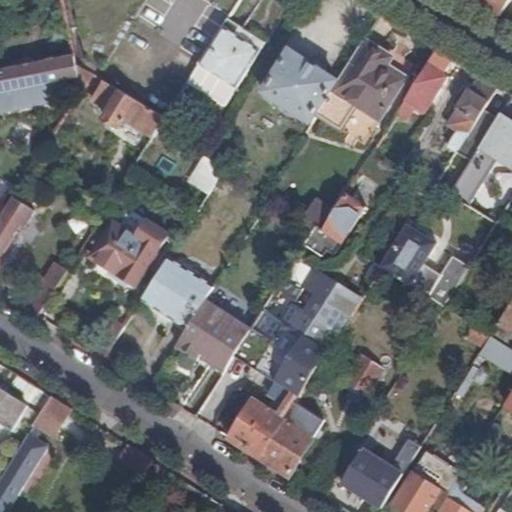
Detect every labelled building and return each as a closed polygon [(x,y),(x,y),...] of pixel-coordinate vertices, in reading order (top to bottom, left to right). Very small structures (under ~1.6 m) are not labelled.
[(511,0),(469,0),(500,19),(511,0)] [(266,44),(229,21),(224,28),(261,51),(266,44)] [(261,51),(224,28),(201,66),(238,90),(262,52),(261,51)] [(393,58),(365,41),(338,83),(318,115),(342,131),(357,107),(380,122),(407,79),(387,67),(393,58)] [(68,59),(0,72),(0,93),(47,84),(78,78),(76,66),(72,48),(66,49),(68,59)] [(448,55),(441,51),(399,117),(406,122),(416,106),(427,112),(437,97),(438,98),(450,79),(446,75),(455,60),(448,55)] [(318,115),(338,83),(291,52),(264,94),(312,125),(318,115)] [(93,76),(76,66),(78,78),(88,85),(93,76)] [(238,90),(201,66),(189,84),(226,108),(238,90)] [(493,84),(482,77),(472,93),(470,91),(458,110),(459,111),(449,126),(458,133),(449,148),(457,154),(485,111),(499,88),(493,84)] [(0,93),(0,111),(49,101),(47,84),(0,93)] [(167,120),(106,84),(96,103),(111,112),(106,121),(120,130),(125,121),(155,139),(167,120)] [(485,111),(457,154),(472,163),(474,161),(499,120),(485,111)] [(499,120),(474,161),(487,169),(494,157),(501,162),(511,168),(511,126),(500,119),(499,120)] [(474,161),(472,163),(463,178),(483,190),(501,162),(494,157),(487,169),(474,161)] [(226,170),(209,160),(194,183),(211,194),(226,170)] [(483,190),(463,178),(451,197),(471,209),(483,190)] [(366,208),(348,196),(336,215),(325,232),(317,228),(302,251),(309,255),(311,251),(330,262),(334,255),(335,256),(366,208)] [(0,221),(0,264),(1,262),(0,261),(0,257),(20,225),(23,228),(34,211),(15,198),(8,209),(0,221)] [(0,221),(8,209),(0,203),(0,221)] [(318,203),(306,221),(317,228),(325,232),(336,215),(318,203)] [(138,239),(115,224),(93,258),(138,286),(170,235),(149,222),(138,239)] [(383,254),(376,266),(382,270),(384,271),(410,228),(409,227),(390,258),(383,254)] [(439,246),(410,228),(384,271),(444,309),(470,269),(454,259),(442,278),(425,267),(439,246)] [(304,264),(309,255),(302,251),(297,260),(304,264)] [(215,288),(170,259),(144,301),(189,330),(206,303),(215,288)] [(315,271),(304,264),(297,260),(292,268),(310,279),(315,271)] [(45,279),(25,308),(40,318),(69,271),(57,264),(47,280),(45,279)] [(362,301),(315,271),(310,279),(292,268),(265,311),(330,353),(334,346),(362,301)] [(206,303),(189,330),(178,347),(199,361),(204,355),(227,370),(228,369),(251,332),(206,303)] [(511,304),(498,325),(511,334),(511,304)] [(265,311),(251,332),(228,369),(284,405),(278,416),(254,401),(230,439),(262,459),(286,421),(312,381),(330,353),(265,311)] [(106,360),(126,328),(112,319),(92,351),(106,360)] [(491,338),(468,323),(462,334),(484,349),(491,338)] [(511,350),(491,338),(484,349),(481,354),(511,374),(511,350)] [(343,352),(334,346),(330,353),(312,381),(321,387),(329,375),(329,373),(343,352)] [(223,376),(227,370),(204,355),(199,361),(223,376)] [(384,370),(362,356),(345,383),(367,397),(384,370)] [(0,445),(37,386),(0,364),(0,445)] [(72,410),(54,398),(37,426),(55,438),(72,410)] [(262,459),(291,478),(315,439),(286,421),(262,459)] [(10,511),(50,447),(31,435),(19,454),(0,484),(0,511),(10,511)] [(408,469),(418,453),(410,448),(399,463),(408,469)] [(153,461),(135,450),(125,465),(136,473),(123,494),(130,498),(153,461)] [(397,472),(364,450),(342,484),(376,506),(397,472)] [(439,511),(463,475),(428,453),(394,506),(403,511),(439,511)] [(482,466),(472,460),(463,475),(439,511),(475,511),(469,507),(471,503),(462,497),(482,466)] [(324,499),(338,475),(327,468),(312,491),(324,499)]
